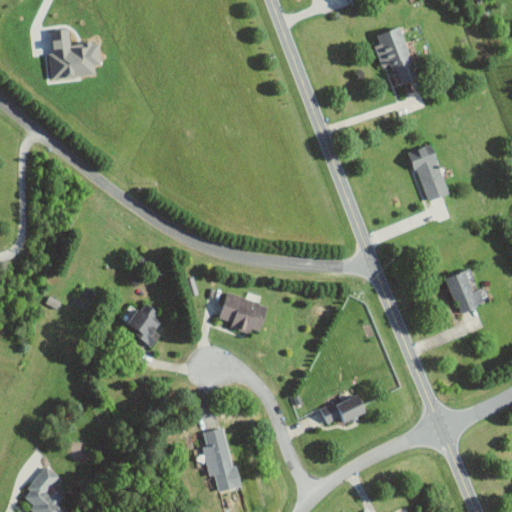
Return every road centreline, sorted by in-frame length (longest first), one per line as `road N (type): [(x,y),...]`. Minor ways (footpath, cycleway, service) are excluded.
road 1 (residential): [(475,511),(271,0)]
road 2 (residential): [(375,268),(232,259),(199,246),(121,198),(0,100)]
road 3 (residential): [(511,394),(340,475),(297,511)]
road 4 (residential): [(311,496),(260,389),(204,369)]
